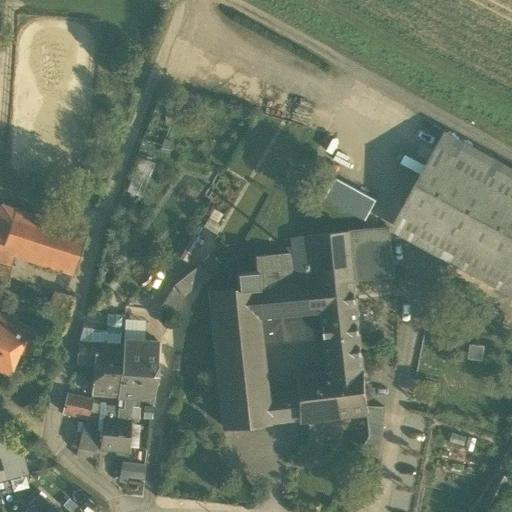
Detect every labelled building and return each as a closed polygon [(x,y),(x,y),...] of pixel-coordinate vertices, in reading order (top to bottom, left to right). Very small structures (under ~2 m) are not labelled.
[(186,107),(162,109),(163,123),(187,122),(186,107)] [(432,252),(511,296),(511,169),(446,133),(404,208),(444,230),(432,252)] [(154,163),(138,157),(125,191),(141,197),(154,163)] [(325,197),(366,219),(376,201),(335,178),(325,197)] [(44,182),(24,181),(24,195),(43,196),(44,182)] [(12,255),(71,273),(84,231),(31,215),(0,204),(0,243),(14,248),(12,255)] [(392,230),(432,252),(444,230),(404,208),(392,230)] [(389,228),(348,232),(353,280),(394,275),(389,228)] [(319,282),(353,280),(348,232),(316,234),(316,235),(289,238),(291,253),(253,256),(255,271),(235,273),(237,289),(319,282)] [(173,267),(183,272),(199,244),(189,239),(173,267)] [(0,263),(8,266),(12,255),(14,248),(0,243),(0,263)] [(207,257),(199,265),(208,275),(218,268),(207,257)] [(0,286),(2,287),(8,266),(0,263),(0,286)] [(183,295),(208,275),(199,265),(173,286),(183,295)] [(325,339),(329,375),(363,371),(353,280),(319,282),(322,311),(325,339)] [(322,311),(319,282),(237,289),(210,292),(224,428),(268,423),(265,396),(259,345),(257,318),(279,316),(322,311)] [(171,313),(183,295),(173,286),(160,307),(171,313)] [(35,336),(52,343),(67,304),(50,297),(35,336)] [(279,316),(282,343),(325,339),(322,311),(279,316)] [(257,318),(259,345),(282,343),(279,316),(257,318)] [(0,346),(19,354),(26,357),(35,336),(10,326),(11,325),(0,319),(0,346)] [(123,332),(123,337),(143,339),(144,321),(124,320),(123,332)] [(123,337),(123,332),(91,330),(91,328),(85,328),(77,342),(122,344),(123,337)] [(122,344),(120,371),(155,374),(157,340),(143,339),(123,337),(122,344)] [(90,393),(118,396),(120,371),(122,344),(77,342),(76,361),(94,363),(90,393)] [(0,372),(10,376),(19,354),(0,346),(0,372)] [(118,396),(124,397),(131,397),(153,400),(155,374),(120,371),(118,396)] [(367,406),(363,371),(329,375),(296,378),(296,392),(298,420),(367,412),(368,412),(367,406)] [(296,392),(283,394),(287,421),(298,420),(296,392)] [(268,423),(287,421),(283,394),(265,396),(268,423)] [(86,418),(86,416),(90,404),(91,402),(66,395),(62,411),(86,418)] [(129,421),(131,397),(124,397),(123,411),(118,410),(117,413),(104,412),(100,450),(127,452),(130,421),(129,421)] [(97,407),(90,404),(86,416),(96,419),(97,407)] [(368,430),(383,433),(384,407),(367,406),(368,412),(367,412),(368,430)] [(78,450),(93,454),(96,419),(86,416),(86,418),(83,430),(78,450)] [(378,458),(383,433),(368,430),(369,436),(359,453),(378,458)] [(17,446),(0,439),(0,470),(3,481),(24,474),(17,446)] [(118,482),(126,484),(126,479),(143,481),(146,464),(120,461),(118,482)] [(483,506),(494,511),(510,479),(499,473),(483,506)] [(28,508),(32,511),(46,511),(52,506),(40,495),(28,508)]
